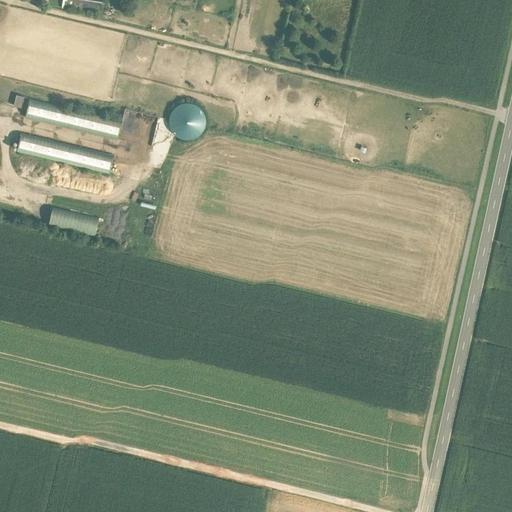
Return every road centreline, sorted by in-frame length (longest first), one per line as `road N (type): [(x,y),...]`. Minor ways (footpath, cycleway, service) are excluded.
road 1 (track): [(511,118),(19,0)]
road 2 (tertiary): [(426,511),(511,123)]
road 3 (track): [(0,420),(370,511)]
